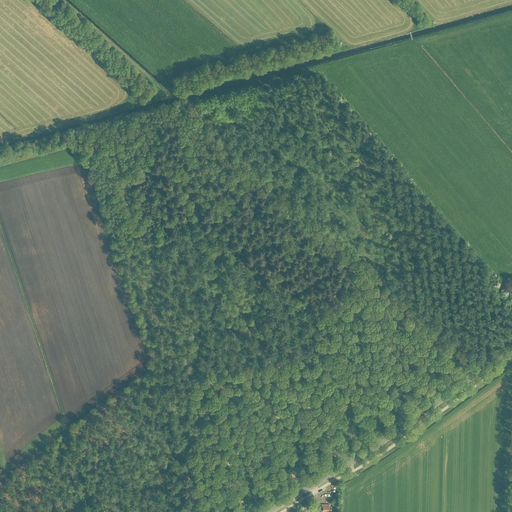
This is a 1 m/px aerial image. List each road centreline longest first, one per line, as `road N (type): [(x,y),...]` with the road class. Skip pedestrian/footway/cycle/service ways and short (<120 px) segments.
road 1 (tertiary): [(269,511),(507,350)]
road 2 (track): [(221,270),(180,420),(184,463),(202,511)]
road 3 (track): [(356,252),(483,368)]
